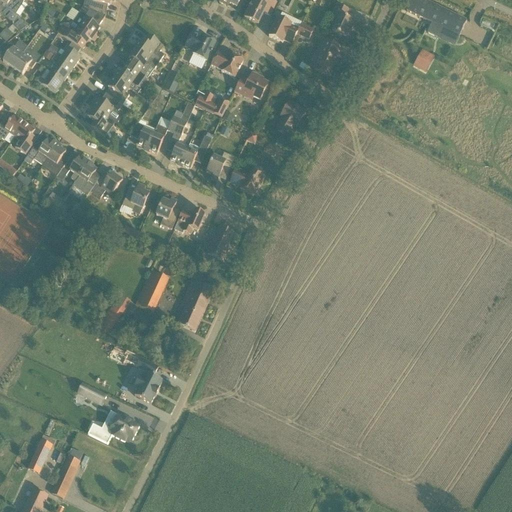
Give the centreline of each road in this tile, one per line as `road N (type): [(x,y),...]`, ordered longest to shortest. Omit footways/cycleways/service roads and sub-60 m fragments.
road 1 (unclassified): [(123,511),(256,227)]
road 2 (residential): [(256,227),(53,121)]
road 3 (residential): [(335,95),(229,22),(177,0)]
road 4 (residential): [(256,227),(335,95)]
road 5 (residential): [(53,121),(106,45),(126,0)]
